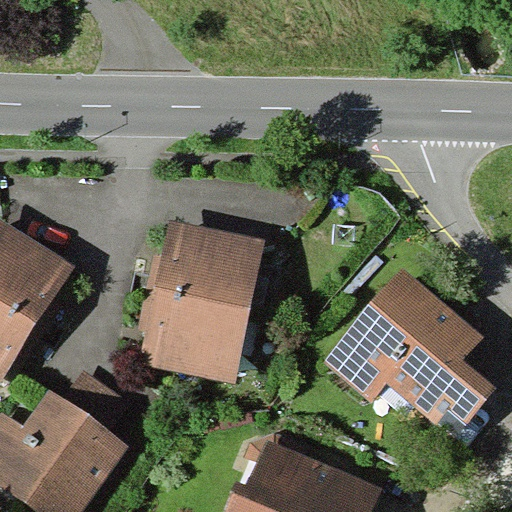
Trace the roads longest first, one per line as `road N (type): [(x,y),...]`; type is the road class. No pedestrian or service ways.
road 1 (tertiary): [(0,97),(421,110)]
road 2 (residential): [(421,110),(421,165),(446,210),(511,291)]
